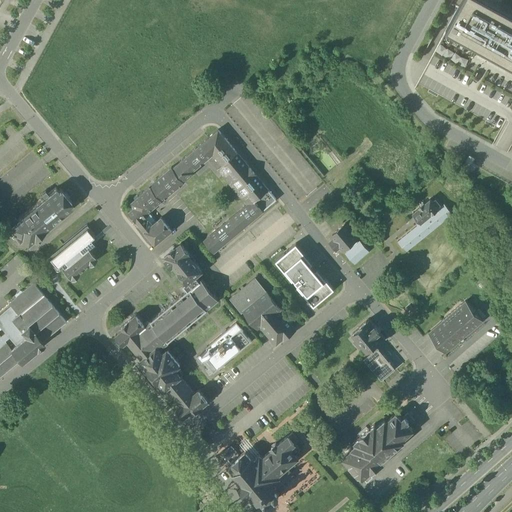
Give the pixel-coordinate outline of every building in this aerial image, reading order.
[(511,63),(511,18),(478,0),(463,0),(448,28),(511,63)] [(435,52),(418,83),(509,133),(511,134),(511,70),(477,51),(467,70),(435,52)] [(228,141),(218,129),(172,168),(172,167),(150,185),(151,186),(162,199),(184,182),(183,181),(194,172),(193,170),(208,157),(247,204),(204,240),(214,252),(277,199),(268,188),(267,188),(237,151),(228,141)] [(151,186),(131,202),(135,207),(129,212),(155,243),(172,229),(162,217),(153,224),(148,219),(147,220),(144,217),(149,213),(148,212),(162,199),(151,186)] [(58,191),(56,188),(10,227),(19,239),(21,237),(27,244),(33,239),(35,241),(40,236),(39,234),(72,207),(69,204),(71,202),(60,189),(58,191)] [(430,199),(424,204),(424,203),(419,207),(419,208),(413,213),(420,222),(421,223),(438,209),(437,208),(430,199)] [(421,223),(398,241),(403,247),(406,251),(445,219),(452,214),(444,204),(438,209),(421,223)] [(345,223),(330,236),(333,239),(329,243),(336,251),(340,248),(343,251),(345,250),(357,240),(358,238),(345,223)] [(86,228),(50,258),(56,266),(60,263),(63,267),(86,247),(91,253),(97,248),(90,239),(93,236),(93,235),(86,228)] [(357,240),(345,250),(347,252),(345,253),(354,264),(369,251),(360,240),(358,242),(357,240)] [(181,243),(175,248),(174,248),(169,252),(170,252),(164,257),(166,259),(165,259),(171,267),(173,265),(182,275),(181,276),(186,282),(183,285),(184,285),(202,270),(189,255),(190,254),(181,243)] [(334,289),(296,244),(275,261),(314,306),(334,289)] [(63,267),(62,268),(71,280),(78,274),(77,272),(88,264),(89,265),(96,259),(91,253),(86,247),(63,267)] [(202,270),(184,285),(187,290),(145,325),(136,314),(121,327),(123,329),(116,335),(123,344),(127,341),(141,358),(140,359),(150,371),(149,372),(154,378),(155,377),(165,389),(166,388),(180,405),(176,408),(184,417),(191,411),(193,414),(208,401),(199,389),(195,393),(181,376),(181,375),(176,368),(181,364),(167,348),(162,352),(157,346),(162,342),(164,344),(209,307),(208,306),(218,298),(202,279),(200,280),(196,276),(202,270)] [(256,278),(231,299),(242,313),(244,311),(243,310),(266,291),(256,278)] [(0,347),(0,375),(19,360),(21,362),(36,349),(44,343),(42,341),(66,321),(33,282),(8,302),(10,305),(18,313),(11,319),(25,336),(15,344),(11,348),(6,342),(0,347)] [(266,291),(243,310),(244,311),(257,327),(281,308),(267,291),(266,291)] [(466,300),(429,332),(446,352),(483,320),(466,300)] [(0,347),(6,342),(5,340),(9,337),(15,344),(25,336),(11,319),(18,313),(10,305),(0,313),(0,326),(5,332),(0,336),(0,347)] [(296,329),(279,310),(281,308),(257,327),(258,327),(260,325),(276,344),(282,338),(283,339),(296,329)] [(367,321),(367,320),(359,326),(360,327),(352,333),(367,350),(368,349),(374,344),(376,346),(383,341),(382,340),(385,338),(380,331),(381,331),(375,324),(374,325),(370,319),(367,321)] [(236,322),(197,355),(203,361),(204,360),(214,371),(251,340),(236,322)] [(374,344),(368,349),(371,352),(377,347),(376,346),(374,344)] [(371,352),(364,358),(382,379),(395,368),(378,347),(377,347),(371,352)] [(385,419),(377,426),(375,424),(369,428),(360,436),(354,441),(356,443),(351,447),(352,448),(342,457),(358,475),(360,474),(363,478),(364,477),(370,471),(371,470),(372,471),(377,466),(377,465),(382,461),(381,460),(404,441),(402,439),(414,429),(407,422),(409,420),(405,415),(401,418),(396,412),(386,420),(385,419)] [(278,444),(276,442),(271,446),(273,448),(263,456),(277,474),(286,467),(298,456),(296,453),(301,449),(294,441),(298,439),(292,432),(289,435),(289,434),(278,444)] [(251,457),(246,450),(228,465),(234,471),(233,472),(241,482),(239,484),(248,494),(250,492),(258,501),(261,499),(265,504),(266,505),(267,505),(268,505),(270,503),(270,502),(269,500),(274,496),(275,497),(276,498),(277,497),(279,496),(279,494),(279,493),(274,488),(277,486),(273,481),(279,476),(277,474),(263,456),(260,453),(254,458),(252,456),(251,457)] [(286,467),(277,474),(279,476),(273,481),(277,486),(291,473),(286,467)] [(370,471),(364,477),(367,481),(374,475),(370,471)]
